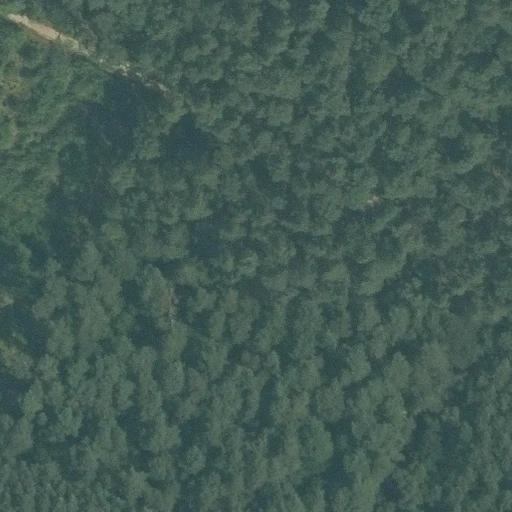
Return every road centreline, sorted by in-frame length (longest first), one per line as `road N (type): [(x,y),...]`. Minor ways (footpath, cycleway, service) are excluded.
road 1 (track): [(0,12),(511,265)]
road 2 (track): [(132,80),(0,389)]
